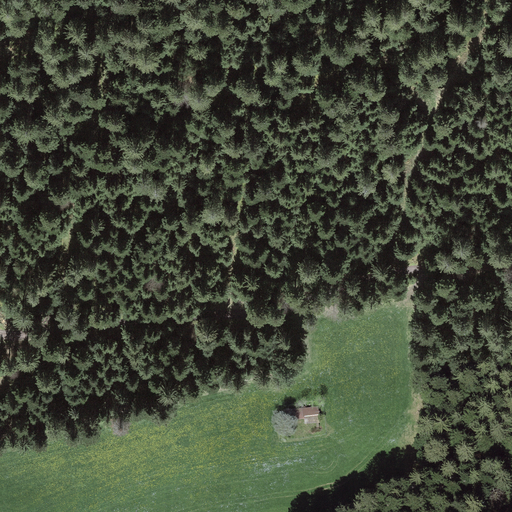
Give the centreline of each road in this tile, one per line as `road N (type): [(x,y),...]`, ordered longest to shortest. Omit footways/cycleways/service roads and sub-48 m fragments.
road 1 (track): [(0,333),(225,312),(374,275),(511,256)]
road 2 (track): [(340,511),(511,414)]
